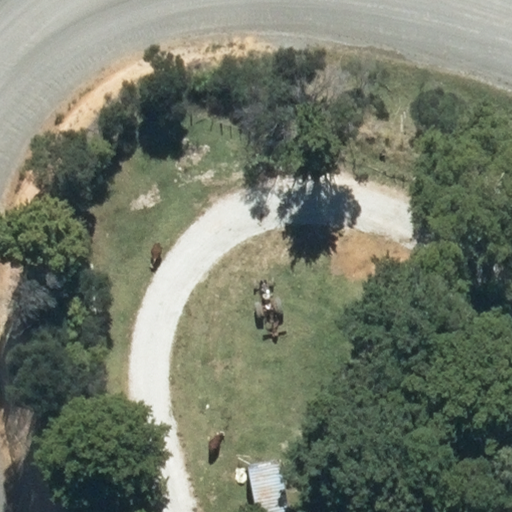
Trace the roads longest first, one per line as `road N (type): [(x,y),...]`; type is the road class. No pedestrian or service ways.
road 1 (track): [(511,337),(414,259),(290,219),(211,279),(151,402),(197,511)]
road 2 (tertiary): [(378,0),(511,37)]
